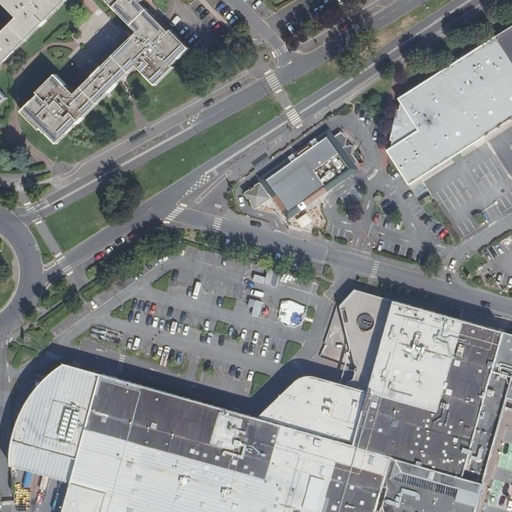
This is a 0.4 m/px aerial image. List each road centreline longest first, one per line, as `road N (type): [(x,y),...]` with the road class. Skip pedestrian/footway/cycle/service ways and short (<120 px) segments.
road 1 (secondary): [(151,209),(472,0)]
road 2 (secondary): [(292,68),(66,198),(0,219)]
road 3 (unclassified): [(151,209),(460,295)]
road 4 (secondary): [(29,287),(151,209)]
road 5 (secondary): [(408,0),(292,68)]
